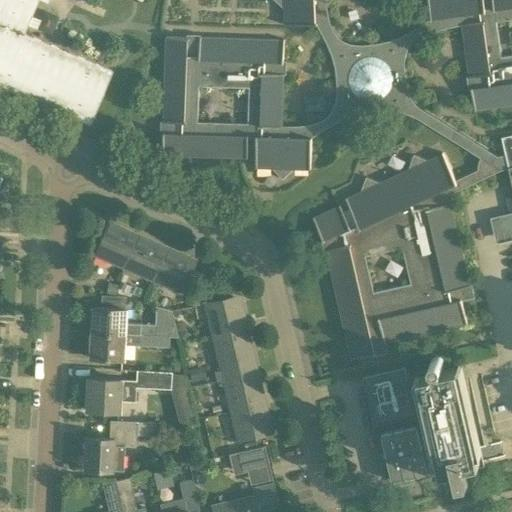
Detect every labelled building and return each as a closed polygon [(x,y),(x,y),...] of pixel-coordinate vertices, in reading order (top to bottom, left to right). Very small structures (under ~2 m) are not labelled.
[(0,0),(0,86),(89,124),(112,70),(23,33),(37,0),(41,0),(47,2),(47,0),(0,0)] [(276,0),(285,7),(286,22),(284,22),(284,23),(316,21),(320,28),(324,35),(326,39),(331,50),(335,66),(336,82),(336,98),(331,108),(324,117),(315,123),(304,126),(293,127),(282,124),(281,124),(283,73),(286,73),(286,59),(283,59),(284,37),(283,37),(282,39),(200,36),(200,33),(187,33),(186,36),(165,35),(165,36),(166,36),(164,119),(161,118),(160,124),(160,128),(160,132),(163,133),(163,154),(164,154),(164,153),(241,155),(246,156),(246,157),(248,157),(248,136),(256,136),(255,166),(257,167),(257,165),(271,166),(282,178),(295,167),(309,167),(309,168),(310,169),(312,137),(318,133),(324,129),(330,125),(336,122),(344,119),(352,115),(357,114),(362,112),(371,111),(381,110),(387,109),(394,110),(401,111),(407,113),(414,116),(420,119),(485,160),(478,169),(456,180),(443,152),(442,152),(442,154),(429,160),(414,154),(408,170),(381,182),(366,176),(360,192),(347,198),(347,196),(345,197),(357,222),(350,225),(340,204),(339,204),(339,206),(315,217),(314,216),(313,216),(323,238),(321,238),(322,241),(324,250),(326,250),(327,250),(352,357),(350,357),(351,358),(374,353),(374,355),(387,352),(385,342),(385,341),(465,322),(466,324),(467,323),(462,300),(475,297),(474,292),(473,288),(472,284),(470,284),(469,284),(450,204),(452,203),(451,202),(450,203),(448,194),(501,170),(509,168),(511,180),(511,135),(503,137),(506,155),(498,157),(419,108),(414,103),(411,97),(408,90),(406,80),(405,64),(406,57),(408,52),(410,45),(416,39),(424,35),(439,30),(464,25),(470,71),(467,72),(468,85),(471,85),(474,106),(475,106),(475,105),(511,99),(511,0),(491,0),(493,6),(485,7),(483,0),(427,0),(430,16),(417,26),(404,34),(389,40),(373,43),(357,44),(346,41),(337,34),(330,26),(325,16),(324,5),(324,0),(276,0)] [(326,108),(325,93),(305,94),(306,110),(326,108)] [(511,210),(493,215),(498,236),(511,232),(511,210)] [(122,267),(137,233),(108,220),(94,254),(122,267)] [(166,245),(137,233),(122,267),(151,279),(166,245)] [(195,258),(166,245),(151,279),(180,292),(195,258)] [(210,335),(245,326),(238,293),(202,302),(210,335)] [(91,307),(90,332),(132,334),(140,334),(154,335),(154,325),(123,324),(124,308),(100,307),(91,307)] [(254,362),(245,326),(210,335),(219,370),(254,362)] [(90,332),(89,357),(122,359),(122,345),(131,345),(132,334),(90,332)] [(140,334),(140,345),(163,346),(163,335),(154,335),(140,334)] [(432,367),(434,368),(435,372),(420,376),(422,388),(410,391),(405,367),(363,377),(374,424),(416,414),(414,403),(425,400),(441,471),(456,468),(459,482),(470,479),(467,465),(480,462),(479,457),(477,450),(458,367),(442,371),(441,366),(442,364),(441,360),(440,358),(437,357),(432,358),(430,362),(431,366),(432,367)] [(254,362),(219,370),(214,371),(216,380),(221,379),(229,410),(264,401),(254,362)] [(136,370),(135,379),(120,379),(120,378),(87,376),(86,409),(117,410),(116,419),(128,420),(129,400),(135,400),(135,387),(170,389),(171,372),(136,370)] [(264,401),(229,410),(236,439),(271,431),(264,401)] [(109,420),(108,437),(82,436),(81,467),(106,468),(106,470),(124,470),(124,446),(135,446),(135,435),(154,435),(155,421),(128,421),(128,420),(116,419),(116,420),(109,420)] [(392,481),(427,473),(428,473),(417,425),(381,433),(392,481)] [(264,445),(228,453),(232,473),(247,470),(250,483),(271,478),(264,445)] [(158,487),(173,482),(168,469),(154,474),(158,487)] [(146,511),(145,506),(136,508),(129,477),(115,480),(122,511),(146,511)] [(177,511),(175,511),(187,511),(187,510),(197,508),(191,478),(179,481),(182,498),(174,500),(177,511)] [(100,511),(122,511),(115,480),(114,481),(101,481),(108,510),(100,511)] [(250,488),(252,495),(211,505),(212,511),(258,511),(257,505),(275,501),(270,483),(250,488)]
